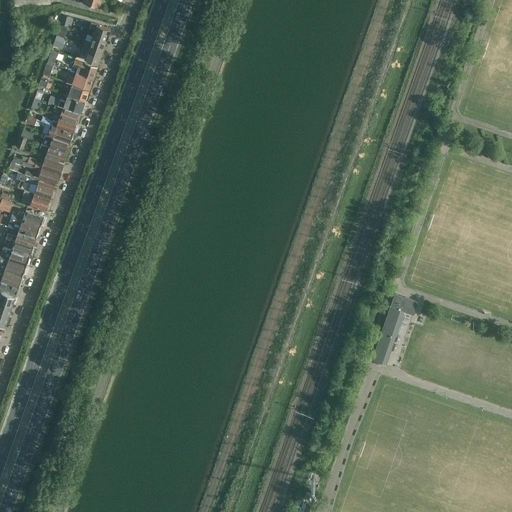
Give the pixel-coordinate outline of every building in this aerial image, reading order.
[(66,25),(69,16),(63,15),(61,23),(66,25)] [(92,35),(106,39),(110,28),(91,21),(89,27),(94,29),(92,35)] [(102,51),(106,39),(92,35),(90,40),(85,38),(83,44),(102,51)] [(98,62),(102,51),(83,44),(81,49),(86,51),(84,57),(98,62)] [(76,72),(93,77),(97,67),(75,59),(73,65),(78,67),(76,72)] [(89,88),(93,77),(76,72),(74,77),(69,75),(67,80),(71,82),(89,88)] [(41,76),(38,84),(46,87),(49,78),(41,76)] [(65,87),(70,89),(68,94),(68,95),(85,101),(89,90),(72,84),(66,82),(65,87)] [(50,95),(48,101),(59,105),(63,107),(63,106),(64,105),(81,111),(85,101),(68,95),(68,94),(66,100),(50,95)] [(37,108),(40,98),(34,96),(31,106),(37,108)] [(77,122),(81,113),(59,105),(55,114),(59,116),(77,122)] [(35,124),(37,118),(27,115),(25,121),(35,124)] [(52,120),(47,118),(47,117),(42,115),(41,120),(51,124),(56,126),(74,132),(77,122),(59,116),(57,121),(53,119),(52,120)] [(71,142),(74,132),(56,126),(51,124),(48,133),(71,142)] [(71,142),(48,133),(45,132),(43,137),(51,139),(49,145),(67,151),(71,142)] [(25,136),(20,134),(17,145),(22,147),(26,137),(25,136)] [(64,161),(67,151),(49,145),(41,142),(40,147),(39,152),(64,161)] [(28,161),(35,164),(59,172),(63,162),(45,156),(43,162),(36,160),(37,159),(30,156),(28,161)] [(38,176),(56,182),(59,172),(35,164),(34,168),(40,170),(38,176)] [(53,190),(55,184),(32,176),(19,171),(17,176),(32,181),(29,190),(51,197),(51,196),(53,195),(54,191),(53,190)] [(51,197),(29,190),(25,188),(24,193),(33,196),(30,204),(46,209),(47,208),(48,208),(50,203),(49,202),(51,197)] [(14,201),(2,197),(0,202),(0,207),(10,211),(14,201)] [(12,216),(41,226),(42,222),(44,222),(45,218),(44,217),(44,216),(26,209),(24,215),(13,211),(12,216)] [(8,226),(19,230),(37,236),(41,226),(12,216),(8,226)] [(33,246),(37,236),(19,230),(17,235),(8,232),(7,236),(33,246)] [(12,249),(30,255),(33,246),(7,236),(5,240),(14,243),(12,249)] [(12,249),(4,246),(0,256),(26,266),(30,255),(12,249)] [(23,275),(26,266),(0,256),(0,267),(5,269),(23,275)] [(0,278),(19,285),(23,275),(5,269),(0,267),(0,278)] [(0,289),(16,295),(19,285),(0,278),(0,289)] [(16,295),(0,289),(0,300),(12,305),(16,295)] [(414,314),(418,301),(395,292),(372,359),(386,364),(404,311),(414,314)] [(0,310),(9,314),(12,305),(0,300),(0,310)] [(0,323),(5,325),(9,314),(0,310),(0,323)] [(313,511),(316,505),(306,502),(302,511),(313,511)]
